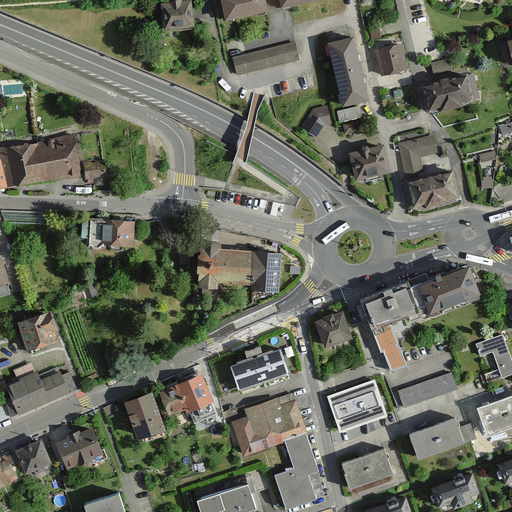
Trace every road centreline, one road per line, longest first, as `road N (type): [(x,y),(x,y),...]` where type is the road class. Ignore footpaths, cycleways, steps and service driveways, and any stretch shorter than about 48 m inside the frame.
road 1 (primary): [(344,219),(317,182),(243,132),(0,25)]
road 2 (tertiary): [(295,308),(0,439)]
road 3 (residential): [(180,209),(183,147),(167,123),(0,48)]
road 4 (residential): [(341,511),(295,308)]
road 5 (residential): [(0,200),(180,209)]
road 6 (unknown): [(328,459),(484,397)]
road 7 (residential): [(180,209),(325,244)]
